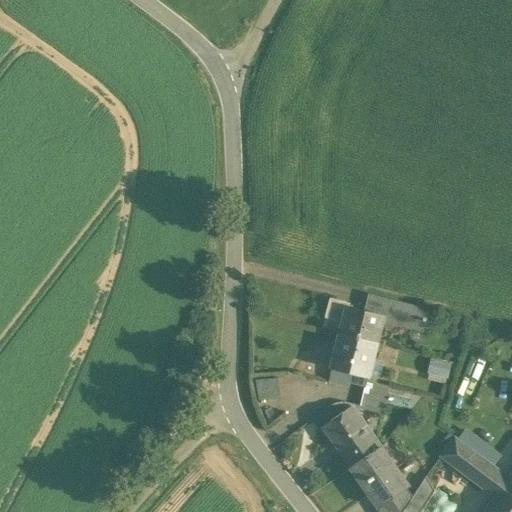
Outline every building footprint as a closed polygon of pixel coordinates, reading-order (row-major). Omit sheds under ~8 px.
[(429,309),(383,298),(379,314),(384,316),(425,326),(429,309)] [(379,314),(349,307),(350,304),(331,299),(327,317),(345,322),(342,334),(377,343),(384,316),(379,314)] [(377,343),(342,334),(330,378),(349,383),(349,380),(361,383),(363,375),(369,377),(369,376),(374,358),(377,343)] [(383,360),(374,358),(369,376),(379,378),(382,376),(385,363),(383,360)] [(451,378),(452,361),(433,360),(432,377),(451,378)] [(389,388),(367,382),(360,408),(383,414),(389,388)] [(176,407),(178,411),(186,415),(186,414),(189,416),(194,407),(190,405),(191,404),(183,400),(178,401),(176,407)] [(332,404),(313,419),(320,429),(323,427),(349,409),(346,405),(337,404),(332,404)] [(381,447),(352,407),(349,409),(323,427),(352,468),(381,447)] [(481,487),(496,468),(455,437),(441,456),(481,487)] [(409,486),(381,447),(352,468),(379,506),(379,507),(407,488),(409,486)] [(496,468),(481,487),(495,497),(483,511),(511,511),(511,474),(510,478),(496,468)] [(421,511),(435,491),(427,477),(414,497),(404,511),(421,511)] [(407,488),(379,507),(379,506),(376,508),(378,511),(404,511),(414,497),(407,488)]
